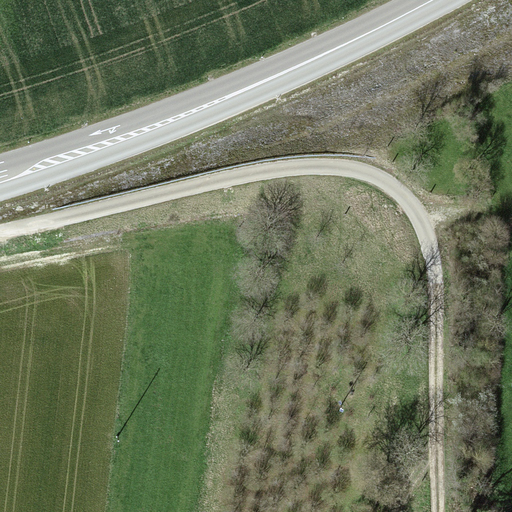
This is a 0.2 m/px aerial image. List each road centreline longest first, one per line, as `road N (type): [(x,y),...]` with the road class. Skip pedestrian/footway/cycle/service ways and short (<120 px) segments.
road 1 (track): [(0,237),(272,173),(338,172),(404,198),(434,238),(436,511)]
road 2 (secondary): [(0,177),(212,103),(431,0)]
